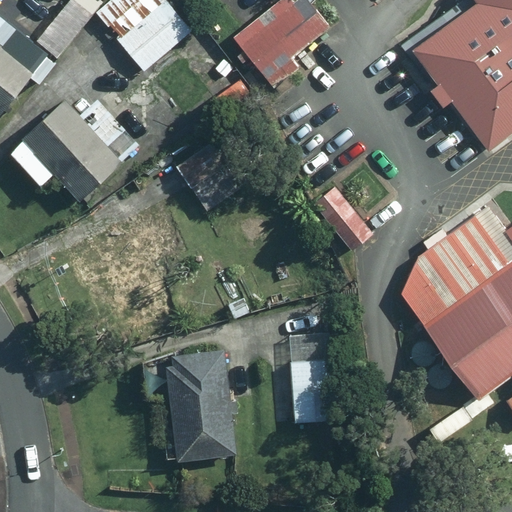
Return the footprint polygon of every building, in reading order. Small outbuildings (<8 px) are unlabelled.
[(57,0),(68,9),(40,43),(0,9),(0,114),(6,120),(58,58),(106,1),(104,0),(57,0)] [(173,0),(114,0),(95,15),(144,74),(198,30),(173,0)] [(261,60),(282,86),(309,66),(301,56),(342,25),(323,0),(286,0),(245,31),(254,44),(244,52),(254,65),(261,60)] [(511,0),(472,0),(476,4),(416,48),(491,149),(511,133),(511,0)] [(93,79),(20,149),(52,182),(64,171),(92,200),(134,159),(133,157),(151,140),(93,79)] [(170,159),(205,210),(235,188),(200,138),(170,159)] [(336,186),(324,196),(363,244),(375,234),(336,186)] [(162,211),(148,218),(141,204),(99,223),(97,217),(79,225),(86,241),(98,235),(144,333),(191,310),(168,262),(183,255),(162,211)] [(420,257),(407,298),(476,394),(511,368),(511,240),(490,208),(420,257)] [(329,333),(289,336),(296,422),(336,419),(329,333)] [(178,462),(236,455),(223,350),(172,356),(173,366),(166,366),(178,462)]
